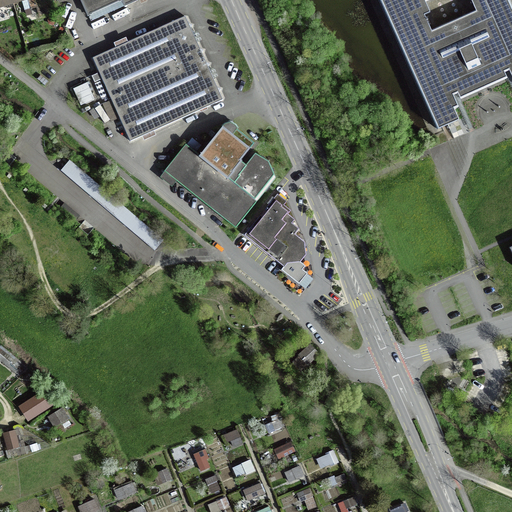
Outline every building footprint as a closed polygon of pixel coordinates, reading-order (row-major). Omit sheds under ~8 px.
[(12,0),(13,3),(22,0),(24,10),(37,6),(39,16),(48,13),(44,0),(12,0)] [(137,0),(80,0),(87,16),(122,0),(124,6),(137,0)] [(379,0),(438,129),(459,119),(454,108),(459,107),(454,95),(458,93),(461,99),(508,78),(505,72),(509,70),(511,75),(511,6),(509,0),(379,0)] [(111,100),(130,142),(223,100),(219,92),(221,89),(217,88),(211,74),(208,67),(209,64),(206,63),(204,58),(202,53),(203,50),(200,49),(195,37),(191,28),(192,25),(189,24),(185,16),(92,58),(111,100)] [(235,127),(232,125),(228,124),(224,125),(221,128),(222,128),(199,157),(185,145),(163,172),(235,229),(275,179),(268,162),(254,154),(245,166),(240,162),(253,144),(236,130),(237,130),(235,127)] [(69,162),(68,163),(60,172),(154,252),(162,241),(69,162)] [(277,194),(268,205),(244,235),(284,266),(282,269),(299,283),(307,273),(302,269),(305,266),(300,262),(306,254),(305,241),(295,233),(299,228),(292,223),(295,219),(288,214),(291,210),(284,205),(287,201),(277,194)] [(60,208),(68,215),(71,210),(63,204),(60,208)] [(68,215),(75,221),(79,217),(71,210),(68,215)] [(307,364),(318,354),(311,345),(299,355),(307,364)] [(0,385),(3,381),(0,378),(0,363),(4,366),(5,365),(19,377),(25,369),(0,349),(0,385)] [(18,407),(28,422),(59,403),(49,388),(18,407)] [(62,408),(47,417),(54,429),(61,424),(64,429),(71,425),(68,420),(69,419),(62,408)] [(264,425),(268,434),(285,427),(279,413),(271,417),(273,422),(264,425)] [(3,434),(7,451),(20,447),(17,436),(20,435),(19,429),(3,434)] [(237,430),(223,435),(227,443),(240,437),(237,430)] [(296,451),(291,440),(273,448),(278,459),(296,451)] [(37,443),(25,447),(26,452),(31,450),(32,453),(41,450),(40,444),(37,445),(37,443)] [(193,453),(201,470),(210,466),(207,458),(209,457),(205,447),(193,453)] [(316,458),(321,467),(330,464),(330,465),(339,461),(333,448),(325,452),(326,454),(316,458)] [(246,472),(246,474),(255,470),(250,458),(241,462),(232,466),(236,476),(246,472)] [(305,475),(301,464),(284,471),(288,482),(305,475)] [(158,485),(172,479),(167,467),(152,473),(158,485)] [(335,476),(334,474),(326,477),(330,486),(331,485),(332,487),(348,481),(344,472),(335,476)] [(211,492),(221,488),(217,480),(219,479),(217,473),(205,478),(211,492)] [(132,481),(132,479),(114,486),(115,488),(114,489),(118,500),(140,492),(135,480),(132,481)] [(250,486),(243,489),(247,500),(248,500),(249,502),(257,499),(256,496),(265,493),(260,482),(259,482),(259,481),(250,484),(250,486)] [(314,495),(310,486),(297,492),(301,501),(304,499),(305,501),(306,500),(310,509),(318,506),(313,496),(314,495)] [(211,511),(216,511),(221,510),(220,509),(230,505),(226,496),(224,496),(224,495),(216,499),(216,500),(208,503),(211,511)] [(293,500),(291,495),(281,499),(283,504),(293,500)] [(358,504),(354,495),(337,502),(341,511),(352,511),(351,510),(348,511),(347,508),(358,504)] [(92,511),(100,509),(95,497),(88,500),(88,499),(83,501),(84,502),(78,505),(78,506),(77,507),(79,511),(92,511)] [(390,508),(391,511),(405,511),(406,511),(409,510),(406,501),(390,508)]
